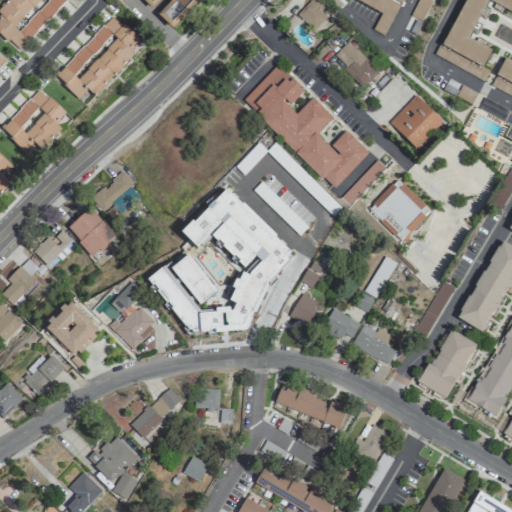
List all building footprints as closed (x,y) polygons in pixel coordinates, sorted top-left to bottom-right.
[(0,34),(15,50),(66,0),(5,0),(0,5),(0,15),(0,16),(0,15),(0,34)] [(171,29),(199,0),(143,0),(143,1),(151,8),(158,0),(164,0),(168,3),(157,15),(171,29)] [(319,11),(323,7),(316,0),(309,0),(296,15),(313,31),(326,17),(319,11)] [(354,0),(380,12),(372,30),(384,36),(400,0),(354,0)] [(484,80),(489,70),(482,67),(490,50),(468,40),(485,2),(511,14),(511,12),(511,0),(463,0),(437,59),(484,80)] [(54,79),(85,106),(140,42),(109,15),(54,79)] [(376,72),(348,41),(332,56),(361,86),(376,72)] [(511,63),(502,59),(489,87),(511,97),(511,63)] [(367,153),(344,131),(328,148),(315,135),(331,118),(311,99),(295,115),(287,108),(303,91),(275,65),(241,102),(333,189),(367,153)] [(455,96),(470,104),(476,94),(461,86),(455,96)] [(64,114),(38,89),(0,129),(0,130),(24,152),(32,143),(40,151),(60,130),(54,125),(64,114)] [(442,122),(414,95),(386,125),(414,152),(442,122)] [(0,192),(9,184),(2,177),(11,168),(0,157),(0,192)] [(384,169),(375,161),(340,198),(349,206),(384,169)] [(500,210),(511,188),(511,164),(489,205),(500,210)] [(101,212),(132,185),(121,172),(90,199),(101,212)] [(367,209),(401,242),(429,212),(395,179),(367,209)] [(196,250),(222,221),(206,207),(180,235),(196,250)] [(65,228),(91,257),(113,237),(87,208),(65,228)] [(51,240),(47,236),(32,253),(46,266),(55,256),(60,261),(75,244),(60,230),(51,240)] [(456,319),(482,333),(497,305),(498,306),(511,281),(511,247),(499,241),(456,319)] [(169,270),(199,306),(215,292),(186,256),(169,270)] [(363,290),(374,297),(395,264),(384,257),(363,290)] [(35,282),(28,276),(36,267),(26,258),(6,280),(9,284),(0,293),(0,294),(13,306),(35,282)] [(318,273),(307,267),(299,282),(310,288),(318,273)] [(192,333),(213,332),(214,333),(245,332),(250,321),(250,316),(255,311),(267,285),(242,274),(232,283),(233,290),(228,300),(233,306),(230,312),(228,309),(198,310),(192,303),(188,301),(169,281),(169,272),(160,268),(149,279),(149,291),(158,295),(165,303),(171,305),(171,310),(192,333)] [(452,286),(440,280),(413,332),(425,338),(452,286)] [(109,304),(120,315),(140,293),(129,283),(109,304)] [(322,306),(300,294),(288,317),(311,329),(322,306)] [(21,323),(0,303),(0,338),(3,342),(21,323)] [(98,332),(69,303),(43,328),(72,358),(83,348),(82,347),(98,332)] [(154,324),(136,307),(119,325),(114,320),(107,327),(130,349),(154,324)] [(342,334),(350,338),(358,323),(332,309),(321,329),(339,339),(342,334)] [(495,417),(511,385),(511,318),(467,402),(495,417)] [(385,346),(390,335),(375,328),(374,331),(360,325),(350,347),(388,364),(394,351),(385,346)] [(474,344),(447,329),(418,384),(445,399),(474,344)] [(37,396),(63,368),(50,356),(45,361),(39,356),(32,364),(35,367),(21,381),(37,396)] [(0,417),(2,419),(21,398),(5,383),(0,388),(0,417)] [(273,403),(337,429),(346,407),(328,400),(327,402),(281,384),(273,403)] [(161,418),(178,399),(166,388),(149,407),(161,418)] [(217,410),(218,390),(194,388),(193,408),(217,410)] [(128,425),(141,439),(161,420),(148,406),(128,425)] [(219,424),(231,424),(231,409),(219,409),(219,424)] [(511,414),(500,434),(511,440),(511,414)] [(354,439),(347,454),(371,465),(386,433),(370,425),(362,442),(354,439)] [(121,499),(136,484),(123,472),(137,458),(114,435),(96,453),(93,451),(85,458),(114,486),(111,489),(121,499)] [(206,465),(189,457),(182,474),(198,482),(206,465)] [(252,486),(302,511),(339,511),(330,508),(332,504),(304,489),(305,488),(262,466),(252,486)] [(441,511),(458,477),(436,467),(414,511),(441,511)] [(80,511),(101,491),(81,472),(66,488),(74,496),(64,507),(69,511),(80,511)] [(510,511),(477,492),(465,511),(510,511)] [(266,511),(243,500),(236,511),(266,511)]
